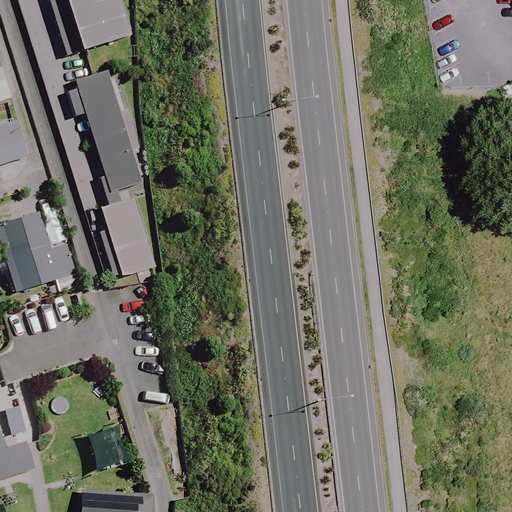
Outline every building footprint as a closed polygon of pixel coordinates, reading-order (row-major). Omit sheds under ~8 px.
[(137,0),(69,0),(74,18),(140,9),(137,0)] [(134,47),(63,62),(97,174),(144,161),(134,47)] [(0,166),(23,160),(12,124),(0,127),(0,166)] [(146,178),(98,189),(112,260),(155,250),(146,178)] [(47,252),(38,219),(0,230),(0,252),(13,295),(73,277),(64,247),(47,252)] [(0,339),(0,488),(33,476),(22,444),(2,451),(0,444),(0,344),(1,344),(0,339)] [(150,511),(151,498),(78,493),(76,511),(150,511)]
